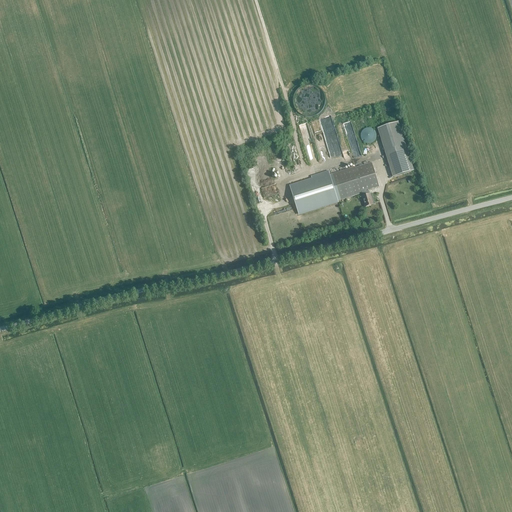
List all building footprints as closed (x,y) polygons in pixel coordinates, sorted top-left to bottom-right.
[(305,104),(305,107),(319,106),(319,98),(299,99),(300,104),(305,104)] [(398,122),(386,126),(377,129),(393,177),(414,171),(398,122)] [(369,128),(368,128),(367,128),(366,128),(365,129),(364,129),(363,130),(363,131),(362,132),(361,132),(361,133),(361,134),(360,135),(360,136),(360,137),(360,138),(361,138),(361,139),(361,140),(362,141),(362,142),(363,142),(364,143),(365,143),(365,144),(366,144),(367,144),(368,144),(369,144),(370,144),(371,144),(372,143),(373,142),(374,142),(375,141),(375,140),(376,139),(376,138),(376,137),(376,136),(376,135),(376,134),(376,133),(375,132),(375,131),(374,131),(374,130),(373,130),(372,129),(371,129),(370,128),(369,128)] [(292,139),(298,167),(303,166),(297,138),(292,139)] [(251,155),(245,156),(248,170),(254,169),(251,155)] [(312,180),(290,187),(299,214),(338,202),(338,201),(362,193),(363,196),(362,197),(365,207),(373,205),(370,194),(369,194),(368,191),(379,187),(372,163),(355,168),(355,167),(330,175),(328,171),(311,176),(312,180)] [(292,213),(290,205),(274,210),(276,218),(292,213)]
